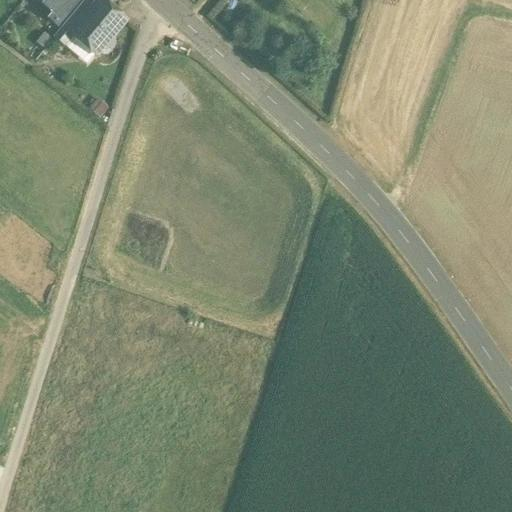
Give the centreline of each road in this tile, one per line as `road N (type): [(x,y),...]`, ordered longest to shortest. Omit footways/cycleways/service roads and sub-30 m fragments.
road 1 (tertiary): [(511,390),(363,190),(157,0)]
road 2 (residential): [(156,0),(0,499)]
road 3 (track): [(511,18),(473,6),(403,179),(381,212)]
